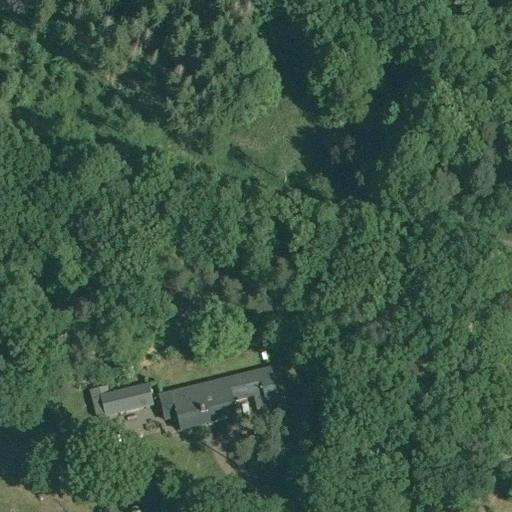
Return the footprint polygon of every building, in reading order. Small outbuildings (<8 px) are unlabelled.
[(353,115),(384,152),(398,141),(367,104),(353,115)] [(176,420),(178,430),(234,416),(231,403),(263,395),(266,408),(279,404),(270,367),(158,396),(165,423),(176,420)] [(495,397),(508,399),(511,379),(511,376),(499,374),(495,397)] [(99,396),(105,419),(154,406),(148,383),(99,396)] [(302,459),(286,462),(289,474),(305,471),(302,459)]
